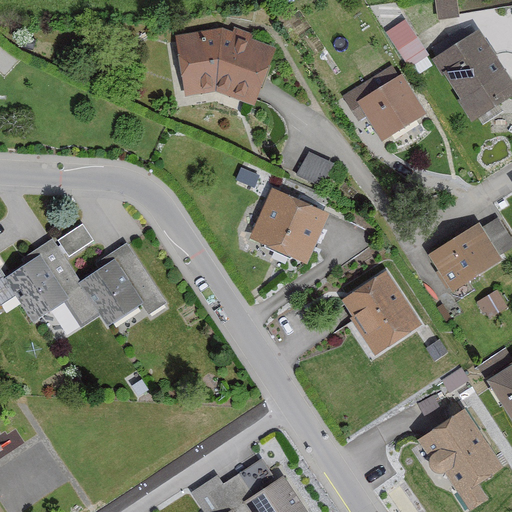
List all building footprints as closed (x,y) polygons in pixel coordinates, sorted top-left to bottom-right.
[(453,0),(434,3),(437,22),(456,19),(453,0)] [(425,59),(402,25),(384,37),(407,71),(425,59)] [(183,99),(215,95),(253,109),(275,53),(220,32),(173,39),(183,99)] [(511,96),(511,92),(477,37),(432,65),(469,123),(511,96)] [(422,118),(399,81),(358,106),(381,144),(422,118)] [(326,167),(306,157),(296,178),(316,188),(326,167)] [(326,218),(270,193),(248,242),(304,267),(326,218)] [(479,234),(476,228),(426,258),(448,294),(499,263),(496,258),(511,248),(496,224),(479,234)] [(59,245),(70,262),(92,247),(80,230),(59,245)] [(28,260),(31,264),(4,282),(16,299),(34,326),(64,306),(80,330),(100,317),(79,285),(51,244),(28,260)] [(103,263),(106,267),(79,285),(100,317),(108,329),(139,309),(146,320),(166,306),(126,247),(103,263)] [(419,329),(383,275),(337,306),(373,359),(419,329)] [(0,309),(16,299),(4,282),(0,276),(0,309)] [(505,312),(494,296),(477,308),(488,324),(505,312)] [(444,357),(437,346),(425,354),(431,365),(444,357)] [(511,367),(484,385),(511,427),(511,367)] [(465,385),(459,375),(442,385),(448,395),(465,385)] [(502,473),(463,415),(415,446),(437,480),(442,477),(464,511),(474,511),(486,504),(476,489),(502,473)] [(301,511),(282,481),(249,503),(236,483),(209,501),(216,511),(301,511)]
